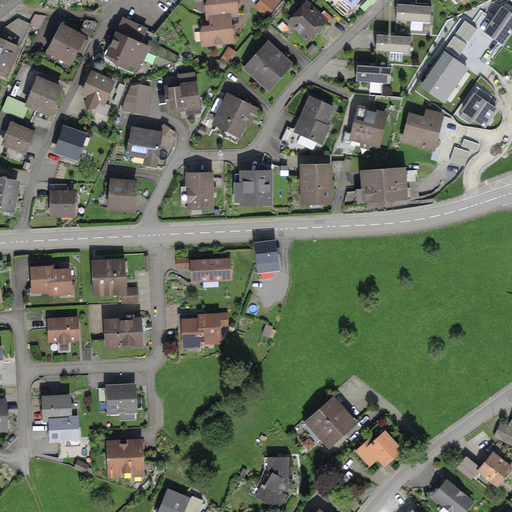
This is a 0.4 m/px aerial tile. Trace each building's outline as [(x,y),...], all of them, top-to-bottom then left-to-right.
[(206,0),(208,18),(211,18),(232,16),(238,15),(236,0),(206,0)] [(279,0),(260,0),(255,7),(267,18),(281,1),(279,0)] [(338,0),(352,9),(358,0),(338,0)] [(397,4),(396,20),(430,23),(431,6),(397,4)] [(306,5),(291,22),(310,40),(326,23),(306,5)] [(511,15),(502,8),(485,31),(493,37),(502,43),(511,29),(511,15)] [(202,27),(204,48),(235,45),(232,16),(211,18),(212,26),(202,27)] [(3,29),(0,36),(20,45),(29,24),(18,19),(15,26),(11,24),(8,31),(3,29)] [(123,20),(107,54),(121,60),(138,68),(143,59),(164,66),(176,63),(179,58),(150,42),(147,47),(133,41),(140,27),(123,20)] [(465,21),(456,33),(468,42),(477,30),(465,21)] [(61,27),(49,51),(70,62),(76,50),(78,51),(81,53),(88,40),(61,27)] [(377,34),(376,51),(410,53),(411,37),(387,35),(377,34)] [(454,36),(445,48),(458,57),(467,45),(454,36)] [(0,73),(6,76),(16,53),(18,48),(0,40),(0,73)] [(267,43),(243,69),(268,92),(292,66),(267,43)] [(434,70),(455,85),(467,68),(445,53),(438,64),(434,70)] [(357,65),(356,81),(390,84),(391,68),(370,66),(357,65)] [(444,101),(455,85),(434,70),(429,76),(422,86),(444,101)] [(179,86),(166,88),(167,95),(159,96),(162,113),(186,110),(187,115),(201,113),(195,73),(178,76),(179,86)] [(112,83),(92,74),(83,94),(89,96),(86,103),(87,106),(92,108),(95,107),(97,102),(102,105),(103,103),(109,91),(112,83)] [(37,79),(27,104),(49,113),(57,93),(59,88),(37,79)] [(131,87),(122,110),(145,115),(151,87),(138,84),(131,87)] [(459,117),(470,124),(474,119),(484,126),(496,109),(487,104),(492,97),(479,88),(470,101),(459,117)] [(211,124),(240,140),(257,111),(228,95),(211,124)] [(21,119),(27,106),(8,98),(2,111),(21,119)] [(311,98),(296,134),(323,146),(330,130),(326,128),(335,108),(311,98)] [(110,106),(103,103),(102,105),(97,102),(95,107),(97,112),(105,116),(110,106)] [(387,117),(359,111),(351,142),(380,149),(387,117)] [(407,129),(404,141),(433,149),(436,135),(441,115),(427,111),(425,119),(414,116),(411,129),(407,129)] [(13,127),(4,146),(25,155),(34,136),(13,127)] [(65,129),(57,151),(76,158),(80,147),(84,136),(65,129)] [(161,135),(133,131),(129,157),(148,160),(147,167),(156,168),(161,135)] [(464,139),(461,146),(476,151),(479,144),(464,139)] [(455,147),(450,161),(464,166),(469,152),(455,147)] [(304,207),(332,207),(331,167),(303,167),(304,207)] [(383,172),(385,199),(395,198),(405,197),(404,182),(403,171),(383,172)] [(378,199),(385,199),(383,172),(363,174),(365,192),(365,200),(366,200),(378,199)] [(245,208),(272,208),(271,174),(244,174),(245,208)] [(214,210),(212,178),(190,179),(192,211),(214,210)] [(0,210),(13,213),(18,184),(0,180),(0,210)] [(115,180),(111,206),(132,210),(134,197),(137,184),(115,180)] [(417,181),(404,182),(405,197),(418,196),(417,181)] [(52,185),(52,193),(67,193),(67,185),(52,185)] [(365,200),(365,192),(347,193),(344,206),(366,204),(366,200),(365,200)] [(52,193),(52,215),(73,215),(73,202),(73,193),(67,193),(52,193)] [(255,244),(259,272),(278,269),(275,251),(274,242),(255,244)] [(195,262),(197,281),(227,279),(226,260),(211,261),(195,262)] [(96,264),(97,292),(122,291),(122,289),(127,289),(126,285),(122,285),(121,262),(96,264)] [(34,290),(52,290),(51,272),(51,268),(49,268),(48,268),(47,264),(31,264),(32,279),(33,279),(34,290)] [(51,272),(52,290),(52,293),(70,292),(69,271),(53,271),(51,272)] [(136,288),(127,289),(122,289),(122,291),(123,303),(137,302),(136,288)] [(201,316),(201,320),(202,342),(219,341),(218,324),(226,324),(225,315),(215,316),(201,316)] [(50,320),(51,341),(77,340),(76,319),(50,320)] [(202,345),(202,342),(201,320),(198,320),(184,321),(185,346),(202,345)] [(108,322),(109,345),(140,344),(139,321),(108,322)] [(100,412),(135,410),(133,387),(118,388),(99,389),(100,412)] [(68,397),(45,398),(46,420),(51,420),(70,419),(68,397)] [(305,426),(325,448),(351,425),(356,421),(336,399),(305,426)] [(70,419),(51,420),(52,440),(78,438),(77,418),(70,419)] [(511,426),(505,423),(498,439),(511,446),(511,426)] [(370,438),(354,453),(367,468),(377,459),(379,461),(384,467),(402,450),(385,431),(374,442),(370,438)] [(109,454),(110,474),(142,473),(141,452),(143,452),(143,443),(127,444),(127,441),(124,441),(120,441),(120,444),(107,445),(107,455),(109,454)] [(506,464),(493,454),(487,461),(487,465),(482,472),(498,485),(511,469),(506,464)] [(262,484),(266,486),(259,498),(280,510),(287,497),(282,495),(290,481),(292,459),(269,458),(269,472),(262,484)] [(471,478),(479,468),(466,458),(458,468),(471,478)] [(78,461),(75,468),(84,473),(88,466),(78,461)] [(443,478),(430,495),(450,511),(463,511),(472,501),(443,478)] [(168,490),(159,511),(182,511),(184,510),(188,499),(168,490)] [(192,496),(190,502),(200,506),(203,501),(192,496)]
